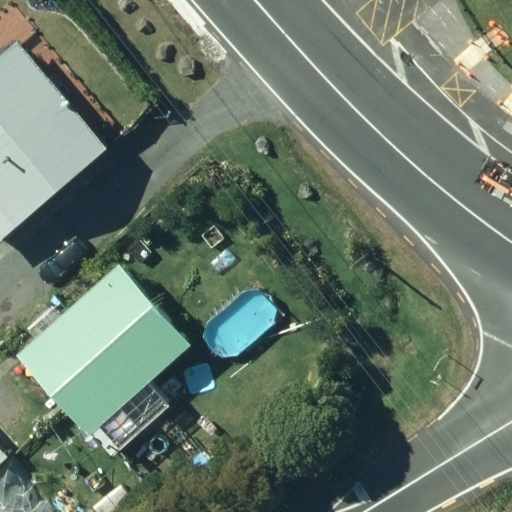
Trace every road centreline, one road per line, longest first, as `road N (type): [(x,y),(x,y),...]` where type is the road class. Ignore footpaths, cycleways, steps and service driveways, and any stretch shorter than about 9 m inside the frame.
road 1 (unclassified): [(251,0),(375,132),(511,239)]
road 2 (residential): [(511,419),(362,511)]
